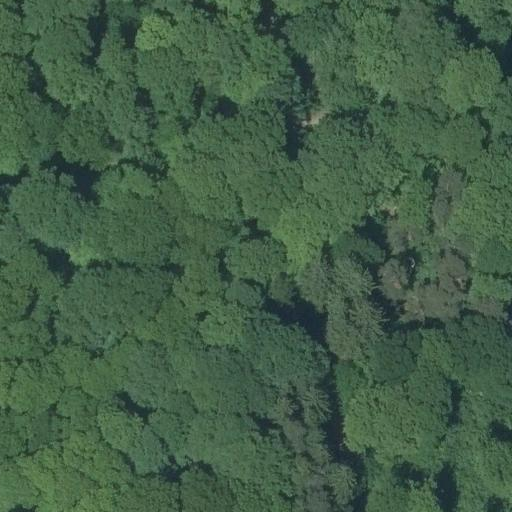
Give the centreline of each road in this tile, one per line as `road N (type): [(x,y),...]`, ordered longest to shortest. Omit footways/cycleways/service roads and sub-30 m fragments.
road 1 (track): [(363,511),(303,351),(200,177)]
road 2 (unknown): [(200,177),(231,152),(511,39)]
road 3 (unknown): [(200,177),(359,247),(511,296)]
road 4 (track): [(0,201),(200,177)]
road 5 (track): [(200,177),(281,0)]
